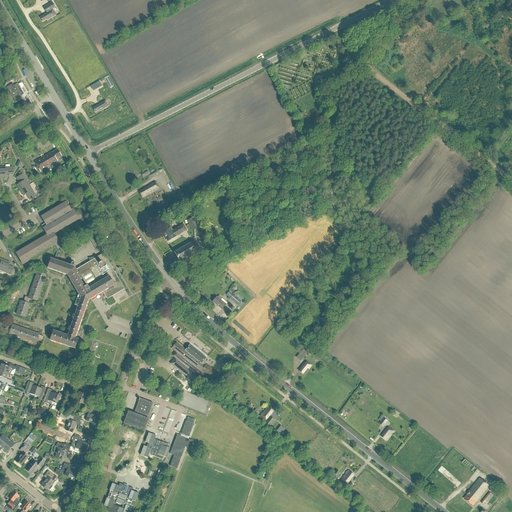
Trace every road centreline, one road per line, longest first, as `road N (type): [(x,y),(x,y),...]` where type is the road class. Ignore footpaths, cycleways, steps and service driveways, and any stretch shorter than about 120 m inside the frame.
road 1 (primary): [(444,511),(243,351),(172,281)]
road 2 (tertiary): [(87,153),(390,0)]
road 3 (residential): [(53,509),(86,480),(153,299),(172,281)]
road 4 (track): [(511,181),(369,67)]
road 5 (primary): [(172,281),(87,153)]
road 6 (residential): [(80,108),(17,0)]
